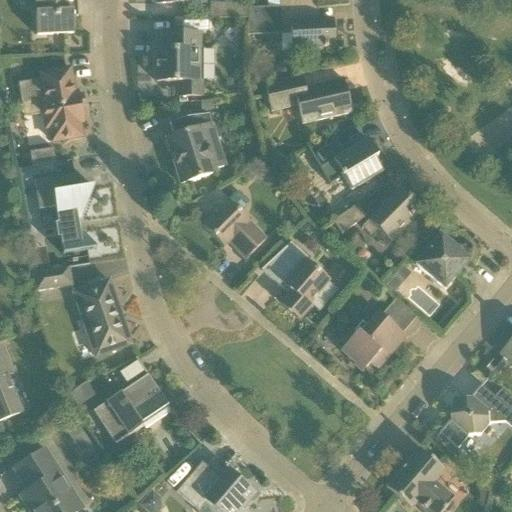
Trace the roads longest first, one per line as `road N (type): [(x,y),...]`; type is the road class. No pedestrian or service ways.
road 1 (residential): [(322,506),(215,406),(163,335),(144,286),(109,0)]
road 2 (residential): [(511,254),(429,182),(386,119),(363,39),(363,0)]
road 3 (residential): [(322,506),(511,288)]
